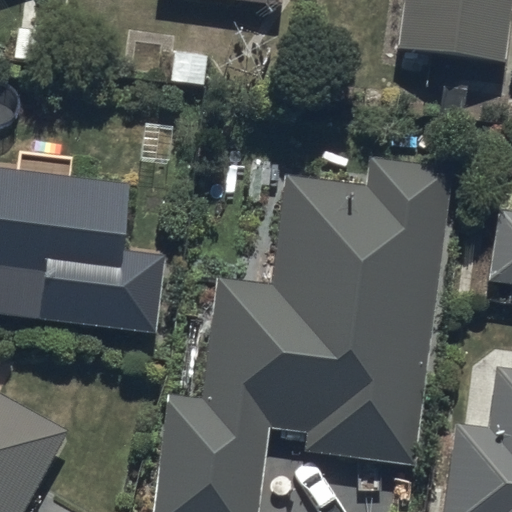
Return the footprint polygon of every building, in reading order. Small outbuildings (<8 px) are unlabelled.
[(399,0),(395,41),(498,54),(504,0),(399,0)] [(270,279),(215,273),(200,395),(166,391),(151,511),(253,511),(264,426),(305,431),(303,446),(410,459),(447,160),(371,150),(368,180),(283,170),(270,279)] [(0,305),(153,325),(162,251),(117,245),(125,179),(0,163),(0,305)] [(511,207),(499,206),(488,275),(511,279),(511,207)] [(511,511),(511,363),(496,361),(488,423),(457,419),(444,511),(511,511)] [(0,511),(19,511),(65,429),(0,392),(0,511)]
